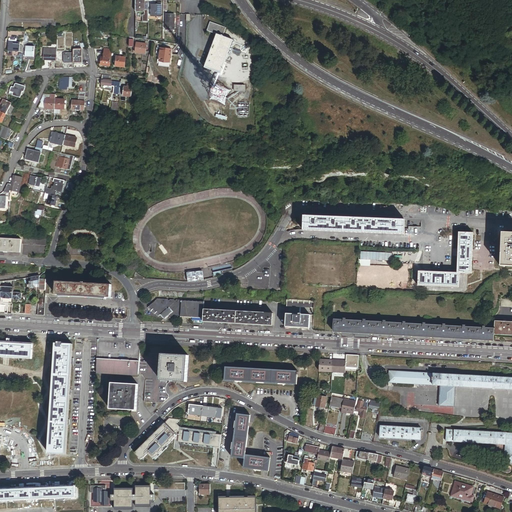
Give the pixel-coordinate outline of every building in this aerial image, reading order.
[(144,12),(145,0),(136,0),(136,12),(144,12)] [(161,5),(151,5),(151,16),(161,17),(161,5)] [(174,15),(166,14),(166,30),(174,30),(174,15)] [(217,35),(204,68),(221,74),(233,41),(222,37),(226,28),(210,22),(207,31),(217,35)] [(25,40),(24,55),(35,56),(35,46),(27,45),(27,40),(25,40)] [(17,41),(8,41),(8,51),(20,51),(21,45),(21,42),(17,41)] [(146,44),(137,43),(136,53),(145,54),(146,44)] [(24,55),(24,57),(36,57),(37,46),(35,46),(35,56),(24,55)] [(45,59),(46,59),(46,61),(51,61),(51,59),(57,59),(58,47),(45,47),(45,59)] [(83,48),(75,48),(75,52),(75,62),(83,62),(83,48)] [(172,49),(161,48),(159,60),(170,62),(172,49)] [(104,49),(104,52),(104,54),(102,54),(102,57),(111,58),(112,49),(104,49)] [(75,62),(75,52),(66,52),(66,62),(75,62)] [(110,66),(111,58),(102,57),(101,65),(110,66)] [(119,57),(118,57),(116,57),(116,63),(115,67),(125,68),(126,58),(119,57)] [(73,86),(73,77),(62,76),(62,80),(64,80),(66,80),(66,84),(67,84),(67,86),(73,86)] [(13,86),(11,90),(15,92),(14,94),(22,97),(24,91),(25,91),(27,86),(24,85),(16,82),(15,86),(13,86)] [(132,88),(124,87),(123,96),(131,96),(132,88)] [(13,102),(4,98),(0,106),(0,110),(7,114),(13,102)] [(46,107),(56,108),(56,99),(52,98),(47,98),(47,102),(46,107)] [(56,99),(56,108),(65,108),(66,99),(56,99)] [(87,100),(74,100),(74,109),(86,109),(87,100)] [(239,103),(238,114),(249,114),(250,103),(239,103)] [(11,128),(5,126),(4,129),(2,135),(2,136),(7,138),(8,136),(10,132),(11,128)] [(64,144),(67,135),(53,132),(51,142),(64,145),(64,144)] [(78,138),(67,135),(64,144),(76,147),(78,138)] [(44,163),(46,152),(36,150),(29,148),(27,155),(26,154),(26,156),(27,156),(26,158),(44,163)] [(69,168),(71,159),(61,156),(59,165),(69,168)] [(23,178),(14,175),(11,190),(20,192),(23,178)] [(43,177),(32,175),(30,184),(41,186),(43,177)] [(54,189),(57,190),(62,192),(65,184),(56,181),(54,187),(54,189)] [(75,186),(74,182),(69,181),(66,188),(72,191),(75,186)] [(58,196),(49,194),(48,198),(47,203),(56,205),(57,201),(58,196)] [(46,206),(36,204),(35,210),(34,213),(41,214),(44,215),(46,206)] [(404,220),(304,216),(304,230),(404,234),(404,220)] [(457,273),(459,273),(471,273),(473,233),(459,232),(457,273)] [(511,233),(501,233),(500,266),(511,266),(511,233)] [(0,251),(21,252),(21,239),(0,237),(0,251)] [(46,238),(23,237),(23,244),(46,245),(46,238)] [(458,287),(459,273),(457,273),(419,271),(418,285),(458,287)] [(204,272),(187,273),(188,282),(204,280),(204,272)] [(39,287),(40,282),(40,280),(40,276),(37,276),(32,277),(32,282),(30,282),(30,285),(30,287),(35,287),(39,287)] [(59,297),(107,299),(111,299),(111,286),(55,284),(55,297),(59,297)] [(14,289),(14,288),(12,288),(1,287),(1,292),(1,303),(13,304),(13,302),(13,292),(14,289)] [(22,302),(23,293),(13,292),(13,302),(22,302)] [(157,299),(148,307),(152,311),(152,310),(155,314),(156,313),(159,316),(160,315),(165,320),(168,316),(171,319),(175,319),(181,313),(182,307),(182,303),(180,300),(177,300),(175,301),(174,300),(170,300),(169,301),(167,300),(157,299)] [(314,301),(287,300),(286,313),(298,313),(301,314),(310,314),(310,315),(310,322),(313,322),(314,301)] [(204,310),(204,302),(182,301),(182,303),(182,307),(181,313),(181,317),(204,318),(204,310)] [(204,318),(203,322),(272,326),(273,314),(204,310),(204,318)] [(309,328),(310,322),(310,315),(301,315),(301,314),(298,313),(298,314),(286,314),(285,327),(309,328)] [(494,329),(485,329),(483,329),(465,327),(464,327),(445,326),(444,326),(425,325),(424,325),(406,324),(404,324),(386,323),(384,323),(366,322),(364,322),(346,320),(344,320),(335,320),(334,332),(494,341),(494,335),(494,329)] [(511,322),(495,321),(494,329),(494,335),(511,335),(511,322)] [(0,356),(32,359),(33,344),(0,342),(0,356)] [(57,343),(55,343),(49,453),(66,454),(72,344),(62,344),(57,343)] [(139,353),(138,371),(143,378),(145,380),(146,353),(139,353)] [(146,353),(145,380),(144,402),(154,403),(154,400),(156,379),(157,354),(146,353)] [(188,355),(157,354),(156,379),(154,400),(154,403),(163,403),(168,399),(168,397),(168,396),(167,395),(166,393),(165,392),(165,391),(165,389),(165,388),(166,387),(167,386),(175,387),(177,383),(187,384),(188,355)] [(359,355),(346,354),(346,361),(345,367),(358,368),(359,355)] [(96,374),(97,374),(137,376),(138,371),(138,361),(97,359),(96,360),(96,374)] [(333,360),(320,359),(319,371),(332,372),(333,360)] [(345,367),(346,361),(333,360),(332,372),(345,372),(345,367)] [(268,369),(225,367),(225,380),(297,384),(297,374),(298,374),(298,371),(297,371),(297,370),(268,369)] [(493,389),(495,389),(511,389),(511,378),(389,371),(388,382),(418,384),(440,386),(439,406),(454,407),(456,386),(493,389)] [(137,385),(111,383),(109,409),(136,411),(137,385)] [(326,397),(318,396),(317,398),(315,398),(313,405),(316,405),(316,406),(325,408),(326,397)] [(344,399),(331,397),(329,405),(342,408),(344,399)] [(341,412),(353,414),(356,401),(344,399),(342,408),(341,412)] [(366,413),(369,400),(365,400),(364,407),(363,407),(364,402),(359,401),(357,411),(361,412),(366,413)] [(379,404),(370,402),(369,409),(374,410),(373,415),(377,416),(379,404)] [(202,416),(203,406),(190,405),(189,414),(202,416)] [(217,408),(203,406),(202,416),(216,418),(216,411),(217,408)] [(251,415),(238,413),(232,457),(245,459),(244,468),(269,471),(271,458),(246,455),(251,415)] [(219,449),(221,435),(179,429),(180,427),(176,423),(181,420),(169,418),(167,421),(172,426),(170,428),(165,423),(162,420),(156,426),(159,429),(155,432),(152,429),(146,435),(149,438),(136,451),(140,456),(140,455),(142,457),(143,458),(148,453),(153,459),(154,458),(157,455),(163,449),(167,445),(167,446),(173,440),(178,441),(178,442),(183,443),(183,441),(188,442),(188,443),(194,444),(194,443),(199,443),(198,445),(204,446),(204,444),(209,445),(214,446),(214,447),(214,448),(219,449)] [(392,421),(389,420),(381,420),(380,431),(388,432),(391,432),(407,434),(409,434),(421,435),(421,427),(422,427),(423,425),(422,425),(422,423),(410,422),(408,422),(392,421)] [(324,433),(331,435),(332,428),(325,427),(324,433)] [(454,443),(457,443),(505,445),(505,464),(511,464),(511,434),(446,431),(446,442),(447,442),(454,443)] [(309,453),(318,455),(319,451),(320,448),(314,447),(314,445),(312,445),(312,446),(310,446),(309,453)] [(333,453),(334,447),(333,447),(331,453),(331,457),(343,459),(344,455),(333,453)] [(331,453),(319,451),(318,455),(317,460),(330,462),(331,457),(331,453)] [(366,453),(356,451),(355,458),(368,460),(369,453),(366,453)] [(378,455),(369,453),(368,460),(370,461),(377,462),(378,455)] [(343,460),(340,471),(352,474),(354,463),(343,460)] [(394,477),(408,480),(410,470),(397,467),(394,477)] [(434,469),(424,467),(423,472),(427,474),(427,475),(432,476),(434,469)] [(444,472),(434,469),(432,476),(432,478),(436,479),(442,481),(444,472)] [(326,481),(328,472),(322,471),(321,475),(317,474),(316,474),(315,479),(317,479),(326,481)] [(112,489),(112,503),(115,503),(115,507),(134,507),(134,503),(137,502),(137,504),(152,504),(152,502),(155,502),(155,490),(186,490),(186,482),(160,482),(160,484),(155,484),(155,488),(152,488),(152,481),(137,481),(137,489),(134,489),(134,483),(115,484),(115,489),(112,489)] [(463,497),(462,499),(472,502),(473,497),(471,496),(473,487),(456,482),(452,494),(463,497)] [(200,495),(210,495),(210,484),(200,484),(200,495)] [(0,500),(76,497),(75,486),(0,489),(0,500)] [(90,507),(112,507),(112,503),(112,489),(112,486),(90,486),(90,507)] [(373,495),(373,497),(378,498),(383,499),(385,490),(385,489),(374,487),(373,495)] [(385,490),(383,499),(392,500),(394,492),(385,490)] [(505,498),(489,493),(486,502),(490,503),(501,508),(505,498)] [(415,505),(417,497),(413,496),(408,494),(408,495),(406,502),(415,505)] [(255,511),(256,498),(219,498),(219,511),(255,511)]
